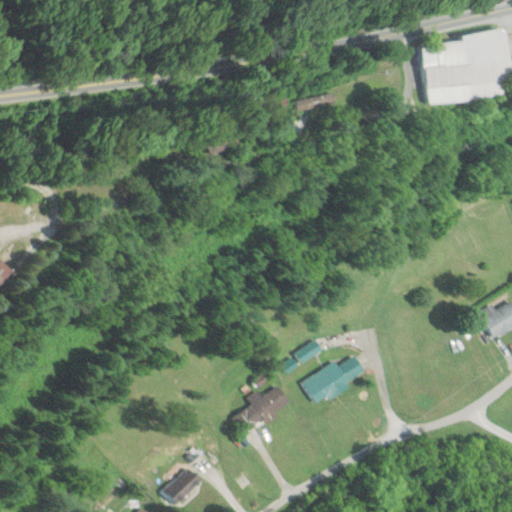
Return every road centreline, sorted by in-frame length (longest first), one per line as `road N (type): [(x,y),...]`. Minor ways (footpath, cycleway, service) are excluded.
road 1 (secondary): [(511,9),(172,81),(0,96)]
road 2 (residential): [(262,511),(511,378)]
